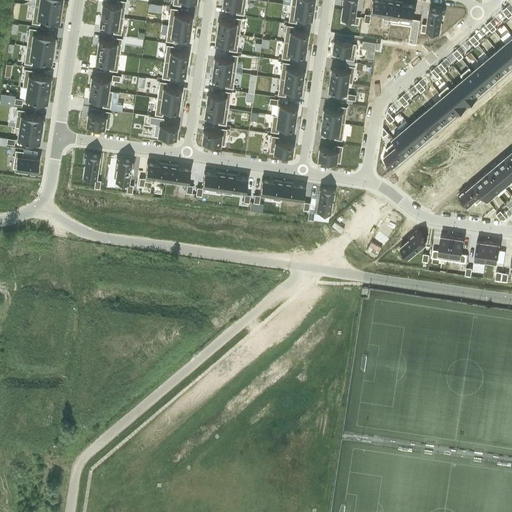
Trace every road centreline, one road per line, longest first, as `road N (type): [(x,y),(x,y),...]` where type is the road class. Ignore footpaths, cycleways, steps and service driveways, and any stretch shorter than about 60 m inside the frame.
road 1 (residential): [(69,511),(81,459),(311,268)]
road 2 (residential): [(311,268),(82,233),(38,206)]
road 3 (residential): [(366,181),(382,99),(480,14)]
road 4 (residential): [(511,300),(311,268)]
road 5 (residential): [(328,0),(304,172)]
road 6 (residential): [(185,155),(207,0)]
road 7 (residential): [(366,181),(427,217),(510,231)]
road 8 (tertiary): [(77,0),(59,136)]
road 9 (residential): [(59,136),(185,155)]
road 10 (residential): [(185,155),(304,172)]
